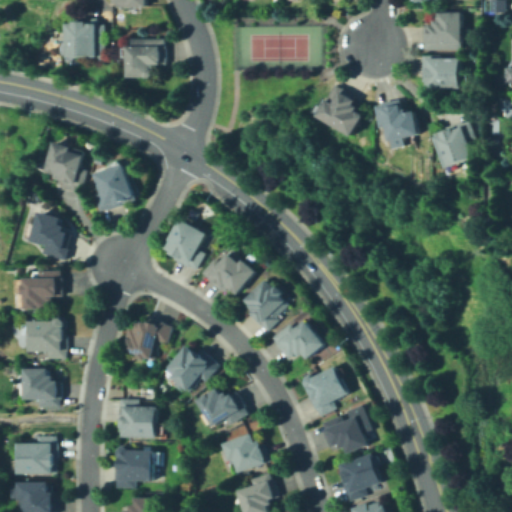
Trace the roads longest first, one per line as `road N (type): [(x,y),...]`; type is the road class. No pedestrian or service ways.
road 1 (tertiary): [(441,511),(392,379),(337,287),(295,237),(186,149),(70,98),(0,82)]
road 2 (residential): [(89,511),(90,417),(109,320),(179,169),(204,89),(201,48),(180,0)]
road 3 (residential): [(128,269),(201,307),(264,372),(318,511)]
